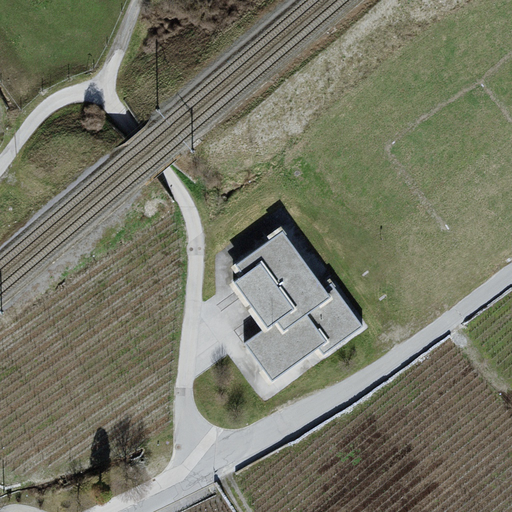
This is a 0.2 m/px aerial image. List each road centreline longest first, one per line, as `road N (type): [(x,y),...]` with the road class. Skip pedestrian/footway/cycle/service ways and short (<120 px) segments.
road 1 (unclassified): [(0,171),(63,102),(108,99),(198,212),(184,390),(191,480)]
road 2 (unclassified): [(191,480),(344,392),(511,273)]
